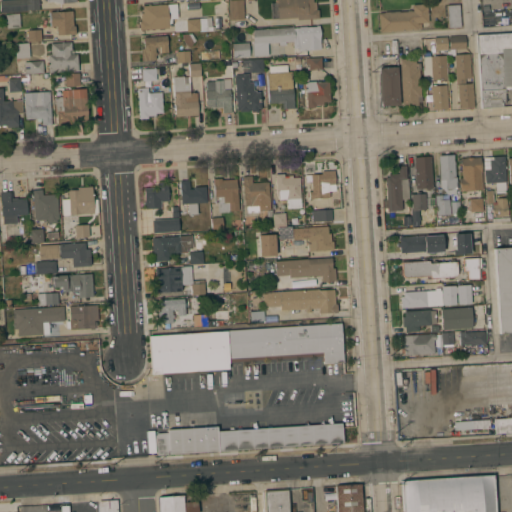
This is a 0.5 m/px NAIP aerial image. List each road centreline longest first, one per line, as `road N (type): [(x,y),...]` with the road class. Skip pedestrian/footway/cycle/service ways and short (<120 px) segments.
road 1 (residential): [(511,126),(0,160)]
road 2 (residential): [(381,511),(347,0)]
road 3 (tertiary): [(0,485),(511,453)]
road 4 (tertiary): [(122,362),(127,333),(114,154)]
road 5 (tertiary): [(114,154),(103,0)]
